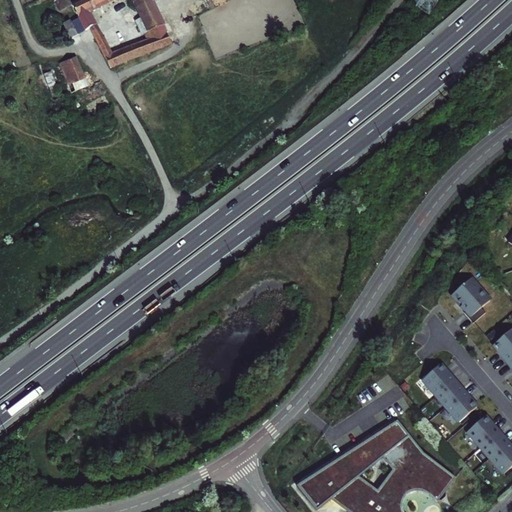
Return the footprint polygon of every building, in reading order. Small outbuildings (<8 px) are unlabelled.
[(53,0),(58,11),(71,5),(68,0),(53,0)] [(80,24),(84,35),(95,30),(114,72),(176,45),(158,2),(156,0),(80,0),(82,4),(79,5),(86,21),(80,24)] [(77,19),(68,23),(75,38),(84,35),(80,24),(77,19)] [(79,61),(65,66),(77,95),(91,89),(79,61)] [(490,302),(471,280),(452,297),(466,312),(464,314),(474,324),(486,313),(482,309),(490,302)] [(511,329),(494,345),(503,356),(502,357),(511,368),(511,329)] [(441,365),(423,380),(459,423),(477,407),(441,365)] [(376,423),(296,487),(317,511),(331,500),(347,511),(404,511),(404,509),(404,504),(405,500),(407,496),(410,493),(414,490),(419,489),(424,490),(428,491),(432,494),(434,497),(435,499),(437,503),(456,479),(418,445),(392,413),(377,424),(376,423)] [(468,432),(504,474),(511,467),(511,447),(485,417),(468,432)]
